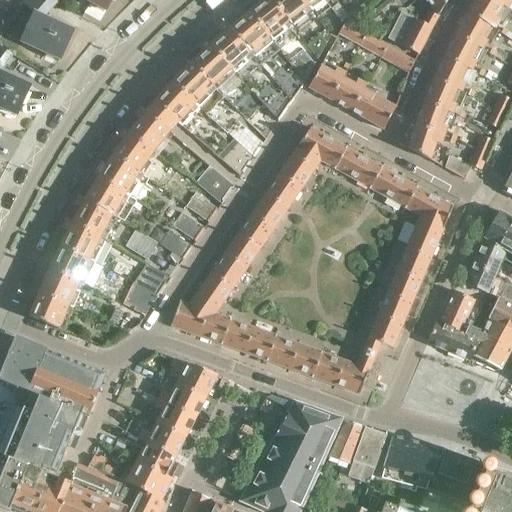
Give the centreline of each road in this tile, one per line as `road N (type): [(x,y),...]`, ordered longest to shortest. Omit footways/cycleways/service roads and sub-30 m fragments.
road 1 (residential): [(390,147),(303,101),(148,336)]
road 2 (residential): [(386,420),(148,336)]
road 3 (secondary): [(10,281),(49,197),(141,69)]
road 4 (residential): [(386,420),(483,195)]
road 5 (secondary): [(124,53),(75,115),(0,246)]
road 6 (residential): [(390,147),(463,0)]
road 7 (residential): [(113,369),(0,321)]
